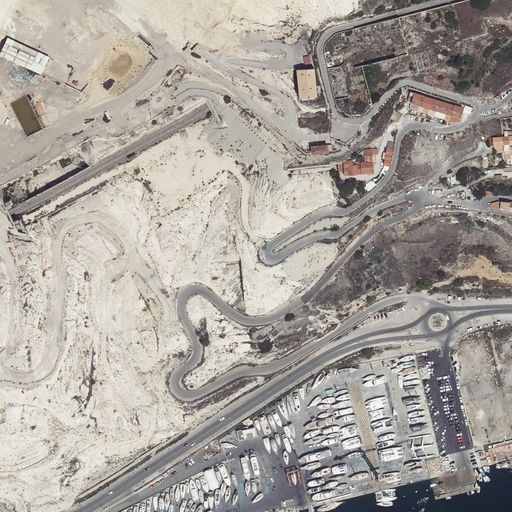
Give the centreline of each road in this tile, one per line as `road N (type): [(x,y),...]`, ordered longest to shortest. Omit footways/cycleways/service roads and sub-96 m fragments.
road 1 (residential): [(479,205),(398,198),(336,234),(279,256),(265,252),(320,212),(349,210),(378,189),(406,128),(447,128),(472,118)]
road 2 (unclassified): [(477,111),(469,101),(404,83),(360,122),(333,110),(320,48),(327,33),(449,0)]
road 3 (unknown): [(257,445),(297,436),(305,398),(318,388),(373,372),(396,378),(406,429),(399,463),(300,492)]
road 4 (primary): [(85,511),(346,345)]
